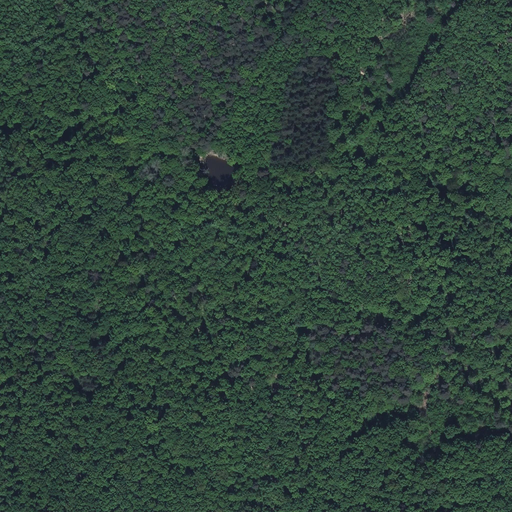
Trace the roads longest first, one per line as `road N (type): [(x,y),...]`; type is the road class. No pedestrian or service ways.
road 1 (track): [(277,511),(269,447),(234,341),(186,277),(170,302),(45,285),(0,296)]
road 2 (track): [(511,187),(479,185),(454,138),(412,117),(356,68),(185,0)]
road 3 (track): [(202,197),(191,147),(140,82),(112,0)]
road 4 (track): [(511,0),(441,25),(407,9),(378,19),(356,68)]
